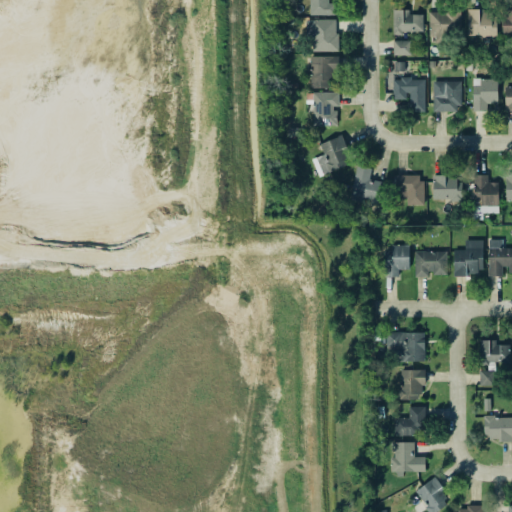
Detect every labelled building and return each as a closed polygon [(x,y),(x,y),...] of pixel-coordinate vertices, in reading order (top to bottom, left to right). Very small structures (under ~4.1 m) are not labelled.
[(309,0),(310,15),(335,15),(334,0),(309,0)] [(411,10),(393,9),(393,35),(402,35),(402,32),(422,33),(423,14),(411,14),(411,10)] [(496,38),(496,9),(467,9),(468,35),(478,35),(478,38),(496,38)] [(511,9),(503,9),(502,35),(511,35),(511,9)] [(460,35),(461,11),(429,10),(429,35),(460,35)] [(337,51),(337,19),(311,20),(312,51),(337,51)] [(393,55),(411,54),(411,40),(393,40),(393,55)] [(311,88),(332,87),(332,70),(338,69),(337,56),(310,56),(311,88)] [(393,78),(393,99),(410,99),(410,112),(425,112),(425,78),(393,78)] [(473,111),(488,111),(487,104),(498,103),(497,78),(472,79),(473,111)] [(433,112),(461,111),(460,81),(433,81),(433,112)] [(313,125),(337,126),(338,92),(313,92),(313,125)] [(323,155),(313,158),(317,175),(349,166),(342,136),(320,142),(323,155)] [(352,200),(380,202),(382,178),(370,177),(371,167),(354,166),(352,200)] [(422,205),(423,175),(396,174),(396,198),(407,198),(407,204),(422,205)] [(499,182),(487,182),(487,175),(474,174),(473,205),(499,206),(499,182)] [(433,200),(462,200),(462,177),(433,177),(433,200)] [(453,274),(483,274),(483,240),(465,239),(465,249),(454,249),(453,274)] [(511,247),(502,248),(502,239),(488,239),(488,276),(505,276),(505,273),(511,272),(511,247)] [(409,269),(410,245),(391,244),(391,251),(385,250),(384,276),(399,276),(399,269),(409,269)] [(447,250),(415,251),(415,277),(429,277),(429,274),(447,274),(447,250)] [(425,332),(386,331),(386,351),(401,351),(401,361),(424,361),(425,332)] [(479,360),(510,361),(510,344),(497,344),(497,340),(480,339),(479,360)] [(423,370),(400,369),(399,399),(422,400),(423,370)] [(394,418),(395,435),(425,433),(423,406),(408,406),(409,417),(394,418)] [(511,416),(484,416),(483,436),(501,437),(501,441),(511,441),(511,416)] [(425,472),(425,456),(414,456),(414,441),(391,442),(391,473),(425,472)] [(415,490),(429,511),(436,511),(450,502),(434,478),(415,490)]
